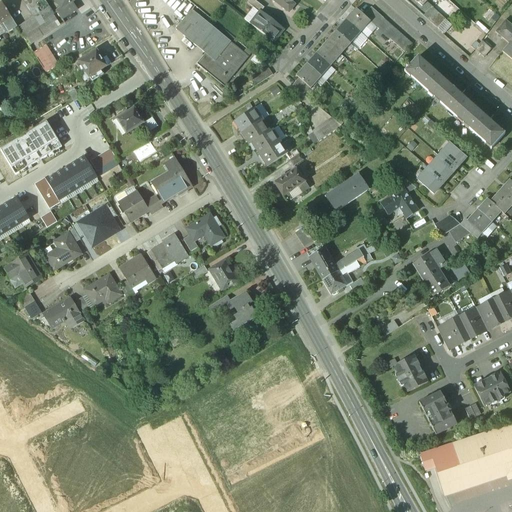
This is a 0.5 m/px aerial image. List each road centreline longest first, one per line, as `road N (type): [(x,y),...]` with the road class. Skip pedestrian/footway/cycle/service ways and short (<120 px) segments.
road 1 (secondary): [(409,511),(231,187)]
road 2 (residential): [(47,289),(76,286),(231,187)]
road 3 (residential): [(26,184),(79,151),(82,117),(156,71)]
road 4 (residential): [(391,0),(511,103)]
road 5 (secondary): [(231,187),(156,71)]
road 6 (residential): [(511,153),(459,209),(436,216),(415,194)]
road 7 (residential): [(511,337),(449,369),(422,316)]
